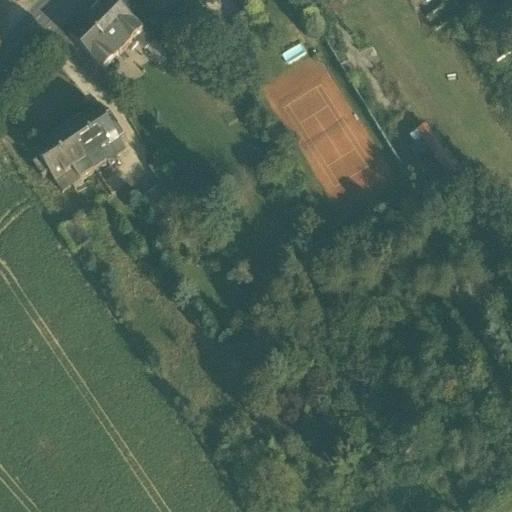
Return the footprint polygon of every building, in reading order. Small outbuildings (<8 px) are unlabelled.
[(134,23),(128,17),(118,8),(110,0),(108,0),(86,24),(109,47),(121,36),(133,23),(134,23)] [(125,0),(118,8),(128,17),(135,10),(125,0)] [(133,23),(121,36),(130,45),(134,41),(143,32),(133,23)] [(119,57),(109,47),(86,24),(70,40),(103,73),(119,57)] [(134,41),(145,52),(154,43),(143,32),(134,41)] [(119,57),(130,45),(121,36),(109,47),(119,57)] [(81,122),(66,132),(94,175),(107,166),(109,171),(119,165),(116,160),(125,154),(112,135),(119,130),(109,117),(103,121),(97,112),(90,116),(89,114),(79,120),(81,122)] [(410,134),(445,177),(456,168),(421,125),(410,134)] [(81,184),(94,175),(66,132),(50,143),(49,141),(39,147),(40,150),(34,153),(40,163),(33,168),(42,181),(49,176),(62,196),(72,190),(74,193),(83,187),(81,184)] [(149,171),(163,191),(171,185),(158,165),(149,171)] [(143,204),(157,226),(185,207),(171,185),(163,191),(143,204)] [(59,233),(75,255),(90,245),(75,222),(59,233)] [(185,235),(202,262),(216,253),(198,226),(185,235)]
